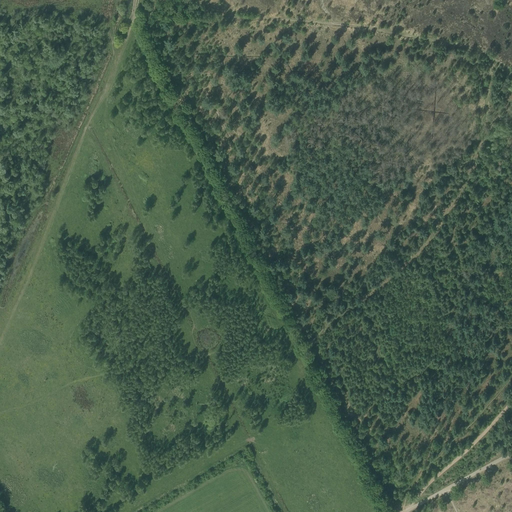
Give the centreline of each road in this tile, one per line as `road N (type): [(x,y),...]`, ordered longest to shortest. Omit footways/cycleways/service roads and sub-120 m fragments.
road 1 (track): [(142,20),(322,23),(491,56)]
road 2 (track): [(0,332),(133,16)]
road 3 (track): [(310,341),(396,511)]
road 4 (track): [(511,401),(412,509)]
